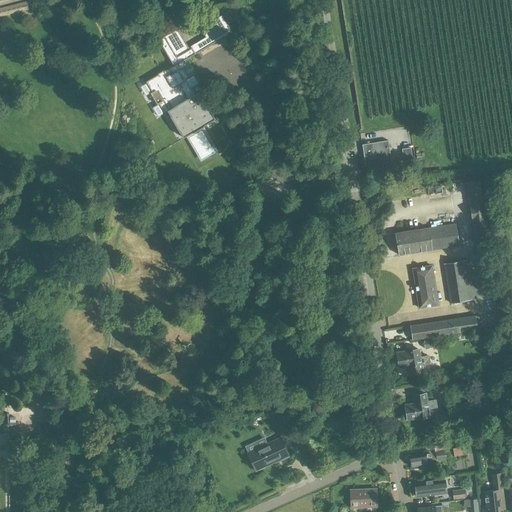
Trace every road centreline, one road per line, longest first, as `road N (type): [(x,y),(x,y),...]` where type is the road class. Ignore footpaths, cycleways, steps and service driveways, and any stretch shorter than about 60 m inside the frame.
road 1 (unclassified): [(395,453),(323,0)]
road 2 (residential): [(258,511),(395,453)]
